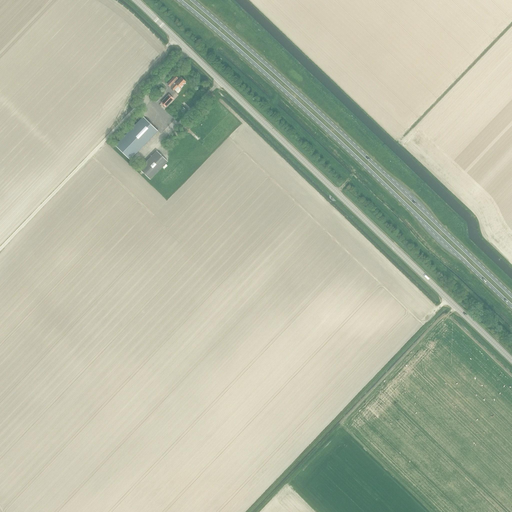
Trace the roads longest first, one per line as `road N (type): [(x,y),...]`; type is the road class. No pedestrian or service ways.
road 1 (unclassified): [(511,360),(134,0)]
road 2 (primary): [(178,0),(511,307)]
road 3 (primary): [(511,296),(190,0)]
road 4 (track): [(206,41),(511,335)]
road 5 (track): [(186,49),(0,245)]
